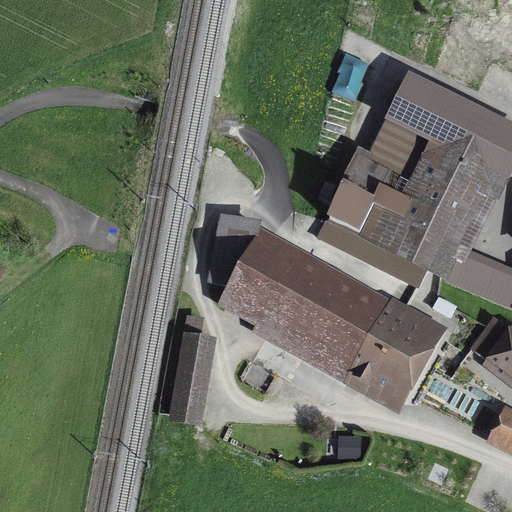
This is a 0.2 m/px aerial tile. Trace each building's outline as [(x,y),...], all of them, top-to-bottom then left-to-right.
[(329,222),(443,279),(456,254),(511,142),(511,137),(407,86),(389,123),(391,124),(417,137),(435,146),(414,187),(361,160),(343,194),(341,193),(340,195),(342,196),(329,222)] [(404,162),(417,137),(391,124),(379,149),(404,162)] [(211,284),(238,289),(263,244),(253,225),(223,219),(211,284)] [(429,338),(263,244),(238,289),(227,308),(350,377),(351,376),(394,400),(429,338)] [(511,283),(511,277),(456,254),(443,279),(503,304),(511,283)] [(511,283),(503,304),(511,308),(511,283)] [(493,366),(511,380),(511,335),(509,333),(499,347),(504,351),(493,366)] [(171,417),(196,421),(209,347),(184,343),(171,417)] [(511,448),(511,417),(508,416),(495,440),(511,448)] [(361,436),(338,436),(338,459),(361,459),(361,436)]
